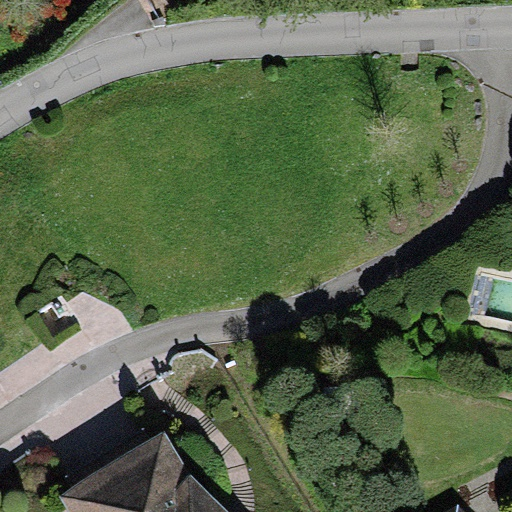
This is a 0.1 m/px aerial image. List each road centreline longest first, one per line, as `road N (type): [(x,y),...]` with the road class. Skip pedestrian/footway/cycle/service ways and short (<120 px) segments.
road 1 (residential): [(0,429),(105,358),(325,301),(458,227),(493,181),(502,152),(510,33)]
road 2 (residential): [(0,111),(98,64),(171,49),(510,33)]
